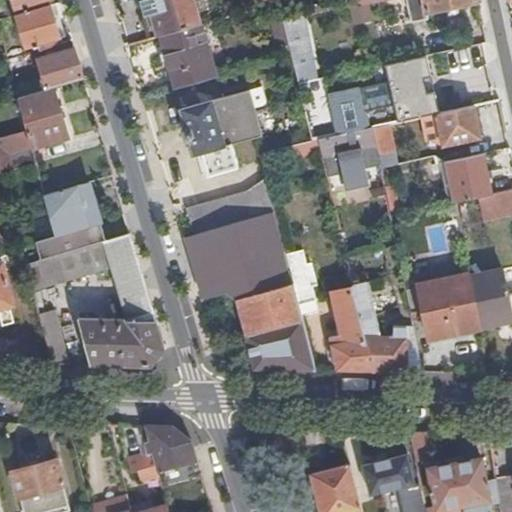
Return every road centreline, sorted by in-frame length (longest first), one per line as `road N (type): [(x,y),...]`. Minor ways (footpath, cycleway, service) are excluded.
road 1 (residential): [(86,0),(203,402)]
road 2 (residential): [(203,402),(511,408)]
road 3 (residential): [(0,400),(203,402)]
